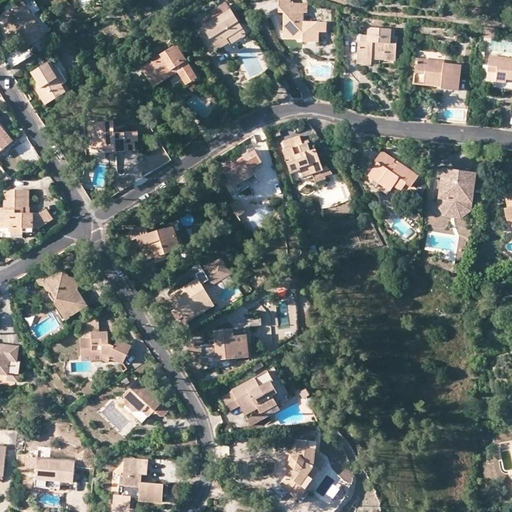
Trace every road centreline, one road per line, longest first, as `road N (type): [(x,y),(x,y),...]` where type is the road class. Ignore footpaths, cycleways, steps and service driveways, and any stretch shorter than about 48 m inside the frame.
road 1 (residential): [(88,222),(275,113),(320,108),(369,127),(511,143)]
road 2 (residential): [(190,511),(207,464),(202,419),(88,222)]
road 3 (residential): [(88,222),(0,74)]
